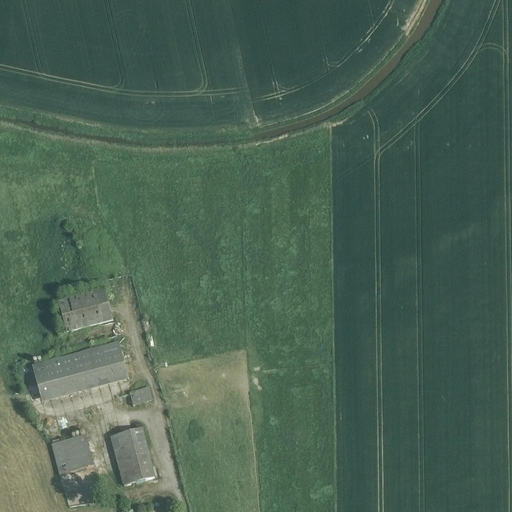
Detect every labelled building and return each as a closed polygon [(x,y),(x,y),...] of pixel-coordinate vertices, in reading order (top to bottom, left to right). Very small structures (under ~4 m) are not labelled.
[(108,291),(61,300),(68,332),(115,323),(108,291)] [(41,406),(118,384),(128,382),(118,345),(31,369),(41,406)] [(133,405),(154,401),(151,388),(130,392),(133,405)] [(123,488),(154,480),(141,431),(110,439),(123,488)] [(85,438),(51,447),(59,478),(93,469),(85,438)]
